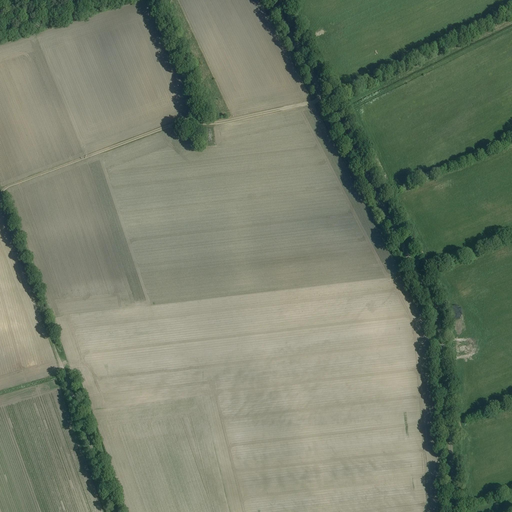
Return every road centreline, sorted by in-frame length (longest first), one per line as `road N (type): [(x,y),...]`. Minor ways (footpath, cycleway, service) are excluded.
road 1 (unclassified): [(455,511),(434,311),(272,0)]
road 2 (track): [(324,100),(159,129),(0,191)]
road 3 (track): [(0,198),(114,511)]
road 4 (track): [(511,27),(333,115)]
